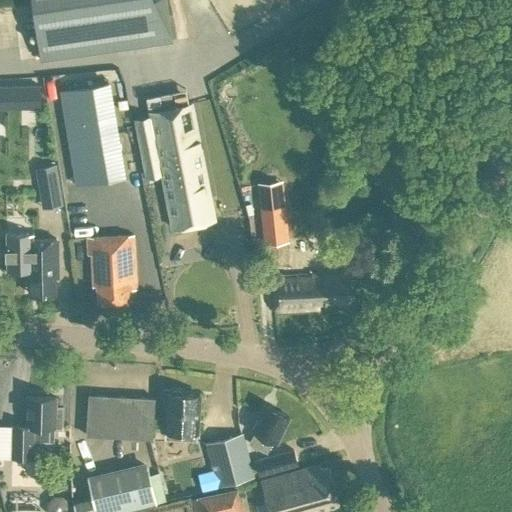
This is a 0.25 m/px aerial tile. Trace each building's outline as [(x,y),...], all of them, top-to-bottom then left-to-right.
[(31,0),(40,59),(170,40),(164,0),(31,0)] [(75,185),(125,177),(109,82),(59,90),(75,185)] [(0,85),(0,102),(41,102),(40,85),(0,85)] [(149,115),(134,118),(146,176),(161,173),(172,229),(214,221),(191,103),(149,112),(149,115)] [(56,164),(36,167),(39,188),(59,185),(56,164)] [(257,181),(260,212),(286,210),(283,179),(257,181)] [(400,211),(386,200),(373,216),(387,227),(400,211)] [(316,212),(279,211),(279,242),(315,243),(316,212)] [(56,239),(33,239),(33,232),(5,232),(5,269),(27,269),(27,277),(31,277),(31,294),(53,293),(53,280),(57,280),(56,239)] [(138,289),(134,234),(88,237),(89,255),(92,255),(94,285),(98,285),(99,303),(131,301),(131,289),(138,289)] [(194,242),(190,276),(239,283),(244,248),(194,242)] [(345,303),(343,274),(316,276),(316,274),(274,277),(276,314),(308,312),(307,305),(345,303)] [(165,437),(181,438),(195,439),(198,395),(168,393),(167,408),(154,408),(155,398),(90,395),(87,435),(152,439),(153,418),(166,419),(165,437)] [(56,427),(57,397),(29,396),(29,425),(14,425),(13,457),(33,457),(33,441),(55,441),(56,427)] [(249,442),(255,446),(266,451),(272,440),(275,442),(288,417),(265,405),(258,420),(256,419),(251,429),(255,431),(249,442)] [(216,486),(217,486),(254,477),(242,433),(205,443),(216,486)] [(271,454),(254,458),(255,461),(259,475),(298,463),(294,447),(271,454)] [(92,497),(73,502),(75,511),(114,511),(166,500),(159,472),(149,474),(145,461),(87,474),(92,497)] [(321,468),(320,464),(261,480),(269,511),(321,511),(341,507),(330,466),(321,468)] [(191,511),(242,511),(237,487),(188,499),(191,511)] [(50,502),(49,509),(52,511),(62,511),(66,509),(66,502),(62,497),(54,497),(50,502)]
